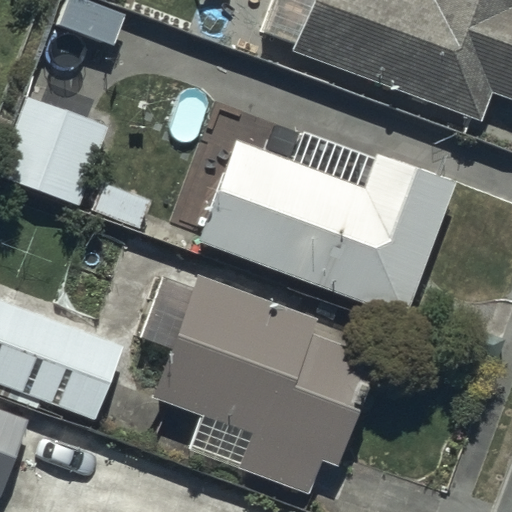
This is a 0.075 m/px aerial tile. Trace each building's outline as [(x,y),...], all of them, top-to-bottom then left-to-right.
[(511,0),(270,0),(258,34),(294,48),(290,58),(476,127),(485,100),(511,109),(511,0)] [(104,132),(22,100),(0,158),(0,183),(74,211),(104,132)] [(235,149),(198,247),(399,324),(449,193),(370,163),(357,196),(235,149)] [(164,280),(140,340),(170,353),(152,404),(252,440),(239,477),(307,502),(320,466),(337,472),(375,367),(309,343),(315,326),(195,283),(192,292),(164,280)] [(124,352),(0,308),(0,389),(96,425),(124,352)] [(0,492),(26,424),(0,414),(0,492)]
